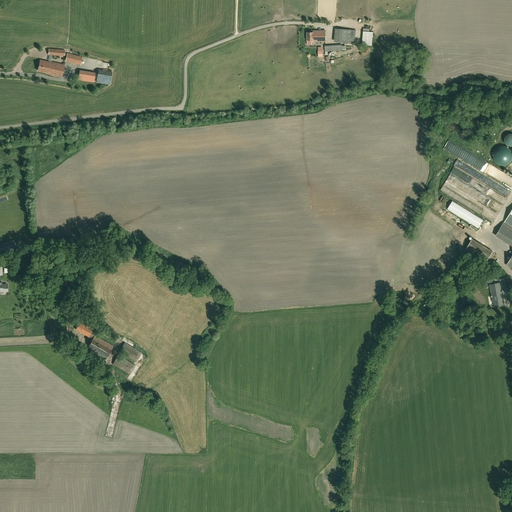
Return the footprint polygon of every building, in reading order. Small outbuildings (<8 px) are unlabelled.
[(352,30),(335,28),(334,42),(354,43),(355,36),(351,36),(352,30)] [(315,41),(325,41),(324,31),(313,30),(313,32),(307,32),(307,45),(312,45),(311,40),(315,40),(315,41)] [(332,51),(342,50),(342,46),(342,44),(324,45),(325,51),(325,53),(329,52),(329,51),(332,51)] [(82,57),(67,53),(65,61),(80,65),(82,57)] [(51,66),(52,62),(49,62),(49,63),(40,60),(38,71),(47,73),(48,70),(49,70),(50,66),(51,66)] [(48,70),(47,73),(47,74),(61,77),(64,65),(52,62),(51,66),(50,66),(49,70),(48,70)] [(95,73),(80,70),(78,79),(93,82),(95,73)] [(110,84),(112,72),(99,70),(96,82),(110,84)] [(476,167),(490,175),(494,167),(480,160),(476,167)] [(485,180),(487,176),(473,168),(471,172),(485,180)] [(466,200),(469,193),(463,191),(461,199),(466,200)] [(480,198),(499,211),(503,205),(490,196),(488,198),(483,194),(480,198)] [(511,209),(504,223),(504,222),(496,235),(511,245),(511,254),(506,264),(511,267),(511,209)] [(485,264),(492,251),(472,238),(464,251),(485,264)] [(80,267),(86,263),(83,259),(78,264),(80,267)] [(90,278),(97,273),(93,269),(87,275),(90,278)] [(67,283),(59,276),(50,285),(59,292),(67,283)] [(489,285),(492,301),(495,301),(496,306),(504,304),(503,298),(501,299),(501,296),(502,295),(500,283),(497,284),(489,285)] [(105,360),(113,346),(90,333),(93,329),(80,321),(76,329),(88,336),(87,338),(91,341),(87,349),(105,360)] [(136,362),(142,353),(124,343),(119,351),(136,362)] [(130,374),(135,365),(118,355),(113,364),(130,374)]
